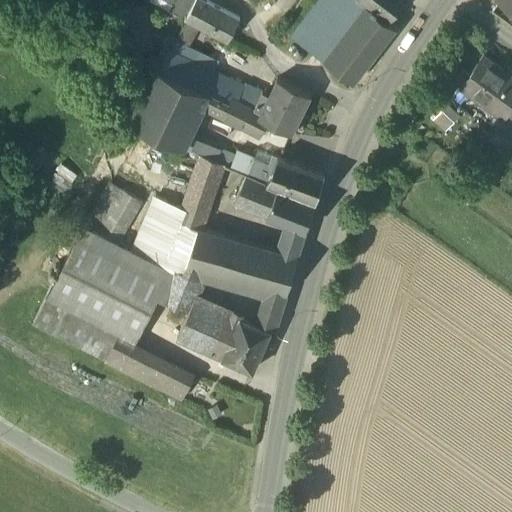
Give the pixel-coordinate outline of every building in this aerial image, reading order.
[(172,0),(168,9),(184,18),(193,0),(172,0)] [(239,17),(207,0),(193,0),(184,18),(187,19),(195,24),(214,34),(227,40),(239,17)] [(358,0),(316,0),(291,34),(323,59),(365,5),(358,0)] [(358,0),(365,5),(384,20),(400,0),(358,0)] [(511,0),(499,0),(511,9),(511,0)] [(152,47),(144,4),(114,9),(121,52),(152,47)] [(365,5),(323,59),(352,81),(394,28),(384,20),(365,5)] [(187,19),(176,39),(184,44),(195,24),(187,19)] [(230,79),(170,50),(161,69),(209,92),(210,91),(222,96),(225,90),(230,79)] [(511,76),(482,55),(459,87),(503,118),(511,105),(511,76)] [(161,69),(155,66),(129,120),(167,138),(184,146),(203,106),(209,92),(161,69)] [(254,105),(262,109),(258,116),(266,120),(290,132),(309,94),(277,78),(269,93),(262,90),(261,90),(256,88),(251,98),(256,101),(254,105)] [(243,85),(230,79),(225,90),(231,94),(237,97),(243,85)] [(222,96),(210,91),(209,92),(203,106),(258,132),(261,132),(266,120),(258,116),(262,109),(254,105),(237,97),(231,94),(228,100),(222,96)] [(511,105),(503,118),(488,138),(507,152),(511,145),(511,105)] [(184,146),(167,138),(160,154),(194,170),(200,153),(184,146)] [(236,153),(221,147),(216,159),(224,163),(230,166),(236,153)] [(268,163),(237,150),(236,153),(230,166),(246,172),(266,181),(277,156),(272,154),(268,163)] [(216,159),(200,153),(194,170),(182,206),(178,218),(198,227),(201,228),(224,163),(216,159)] [(324,172),(277,155),(277,156),(266,181),(278,186),(315,201),(324,172)] [(266,181),(246,172),(234,200),(267,213),(278,186),(266,181)] [(142,199),(110,181),(84,224),(117,242),(142,199)] [(315,201),(278,186),(267,213),(286,220),(306,228),(315,201)] [(155,195),(132,251),(173,267),(184,271),(185,270),(187,262),(198,227),(178,218),(182,206),(155,195)] [(306,228),(286,220),(280,239),(300,245),(306,228)] [(84,224),(82,223),(47,293),(62,301),(48,328),(105,357),(117,333),(135,342),(158,295),(161,296),(173,267),(132,251),(117,242),(84,224)] [(201,228),(198,227),(187,262),(266,285),(261,303),(256,316),(271,323),(269,327),(275,328),(297,256),(277,250),(201,228)] [(300,245),(280,239),(277,250),(297,256),(300,245)] [(184,271),(173,267),(161,296),(161,297),(188,309),(195,294),(196,295),(203,280),(185,270),(184,271)] [(47,293),(33,320),(48,328),(62,301),(47,293)] [(196,295),(195,294),(188,309),(177,334),(210,349),(228,309),(196,295)] [(254,321),(228,309),(210,349),(252,368),(269,327),(271,323),(256,316),(254,321)] [(135,342),(117,333),(105,357),(122,366),(135,342)] [(194,372),(135,342),(122,366),(182,396),(194,372)]
